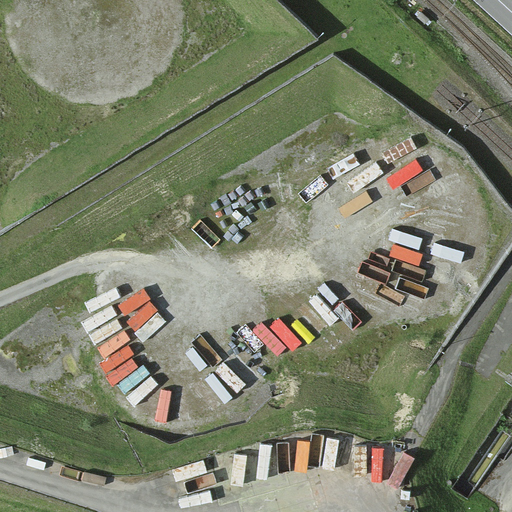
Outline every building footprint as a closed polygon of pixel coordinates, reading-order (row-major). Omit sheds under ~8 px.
[(347,186),(375,166),(366,155),(339,175),(347,186)] [(387,296),(411,305),(422,276),(398,267),(387,296)] [(315,284),(261,332),(283,356),(325,319),(316,309),(328,299),(315,284)] [(115,377),(143,364),(128,333),(100,346),(115,377)] [(193,384),(211,405),(252,372),(234,350),(193,384)] [(331,432),(326,464),(370,471),(375,440),(331,432)] [(188,501),(218,494),(216,484),(258,475),(252,447),(180,463),(188,501)]
